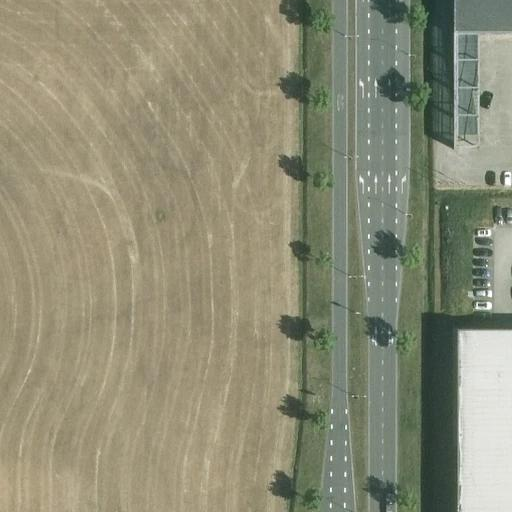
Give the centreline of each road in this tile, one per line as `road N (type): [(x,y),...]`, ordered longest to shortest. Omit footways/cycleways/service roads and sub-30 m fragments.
road 1 (primary): [(339,0),(337,511)]
road 2 (primary): [(382,511),(381,0)]
